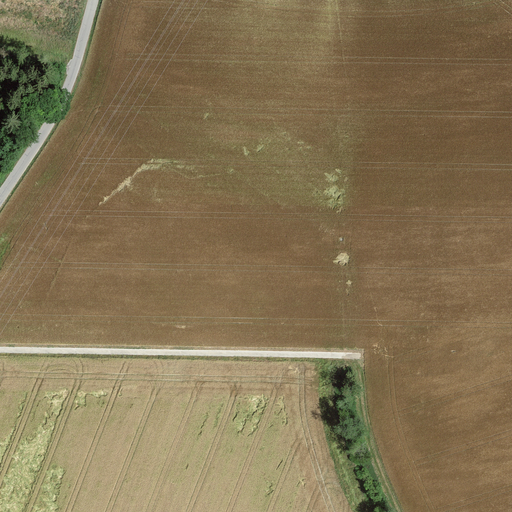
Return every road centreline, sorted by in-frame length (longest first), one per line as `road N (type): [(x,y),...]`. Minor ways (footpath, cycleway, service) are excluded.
road 1 (track): [(0,350),(355,358),(413,511)]
road 2 (unclassified): [(0,198),(64,96),(96,0)]
